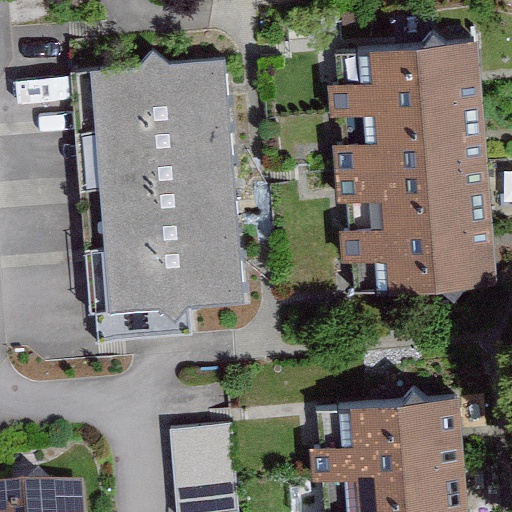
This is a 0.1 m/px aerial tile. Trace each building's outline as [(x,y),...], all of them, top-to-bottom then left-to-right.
[(492,293),(480,46),(367,51),(369,86),(336,88),(337,117),(370,115),(372,147),(342,149),(345,205),(377,203),(379,232),(345,234),(346,267),(382,265),(384,298),(492,293)] [(244,303),(223,64),(93,76),(115,314),(244,303)] [(474,511),(470,407),(349,413),(351,450),(315,452),(317,483),(352,482),(353,511),(474,511)] [(235,511),(226,427),(166,433),(174,511),(235,511)] [(0,511),(82,511),(82,499),(0,503),(0,511)]
